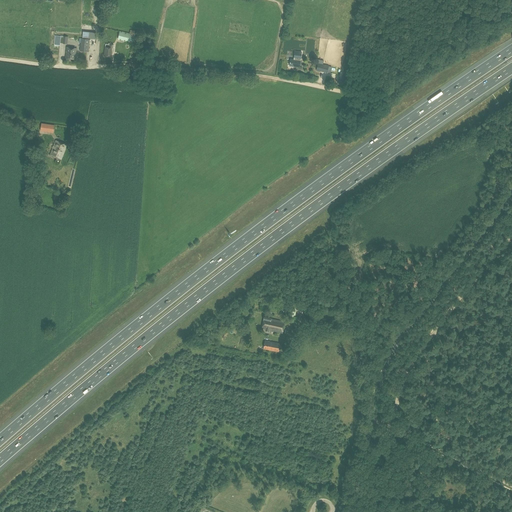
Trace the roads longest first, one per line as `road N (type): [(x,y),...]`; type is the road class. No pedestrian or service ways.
road 1 (motorway): [(0,460),(262,246),(511,68)]
road 2 (motorway): [(511,49),(281,212),(0,440)]
road 3 (unclassified): [(352,511),(375,392),(391,352),(511,195)]
road 4 (track): [(0,58),(208,70),(347,92)]
road 5 (track): [(386,426),(415,355),(511,233)]
road 6 (unclassified): [(470,0),(438,44),(384,93),(347,92)]
road 7 (track): [(511,488),(386,426)]
